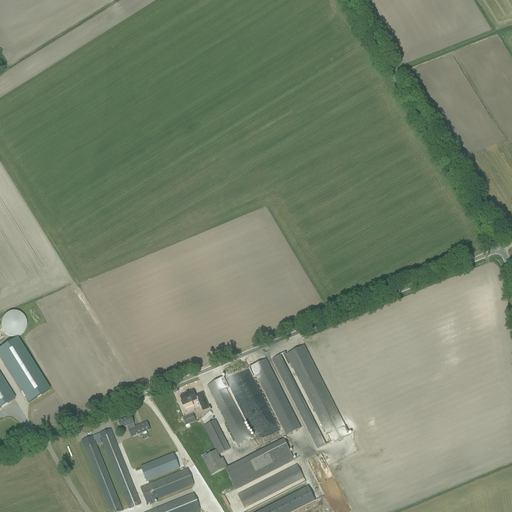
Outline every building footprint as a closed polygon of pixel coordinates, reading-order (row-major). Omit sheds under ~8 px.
[(1,323),(1,325),(1,328),(2,330),(3,332),(5,334),(7,335),(9,337),(11,337),(13,338),(16,337),(18,337),(20,336),(22,334),(24,333),(25,331),(26,329),(27,327),(27,324),(27,322),(26,320),(25,318),(24,316),(22,314),(20,313),(18,312),(15,312),(13,312),(11,312),(8,313),(6,314),(4,316),(3,318),(2,320),(1,323)] [(17,338),(0,349),(0,358),(29,404),(50,390),(17,338)] [(330,445),(347,436),(302,346),(284,355),(330,445)] [(280,357),(272,361),(318,451),(325,447),(280,357)] [(252,367),(287,436),(300,429),(266,360),(252,367)] [(0,375),(0,408),(15,399),(0,375)] [(229,388),(224,378),(208,386),(238,446),(251,439),(226,389),(229,388)] [(186,395),(180,397),(181,401),(181,402),(181,404),(183,405),(196,400),(198,399),(198,401),(204,399),(202,393),(196,396),(197,397),(195,398),(192,391),(186,394),(186,395)] [(183,418),(186,426),(196,422),(193,414),(183,418)] [(128,430),(132,437),(150,430),(147,422),(135,427),(131,416),(118,422),(122,431),(125,429),(124,428),(127,426),(129,430),(128,430)] [(204,426),(218,455),(230,450),(216,420),(204,426)] [(81,441),(109,511),(120,511),(123,511),(94,440),(100,438),(129,509),(140,504),(110,430),(81,441)] [(233,484),(232,484),(234,489),(235,491),(294,461),(284,440),(266,449),(248,458),(256,472),(233,484)] [(174,453),(140,467),(146,482),(180,469),(174,453)] [(221,460),(207,467),(211,476),(226,469),(227,468),(223,459),(221,460)] [(311,463),(331,511),(347,511),(330,471),(327,472),(324,473),(323,471),(316,474),(311,462),(311,463)] [(238,495),(245,509),(303,479),(297,465),(238,495)] [(150,503),(151,504),(155,503),(154,501),(194,485),(187,469),(140,488),(147,504),(150,503)] [(308,487),(258,511),(293,511),(315,501),(308,487)] [(149,511),(192,511),(200,509),(194,494),(149,511)]
